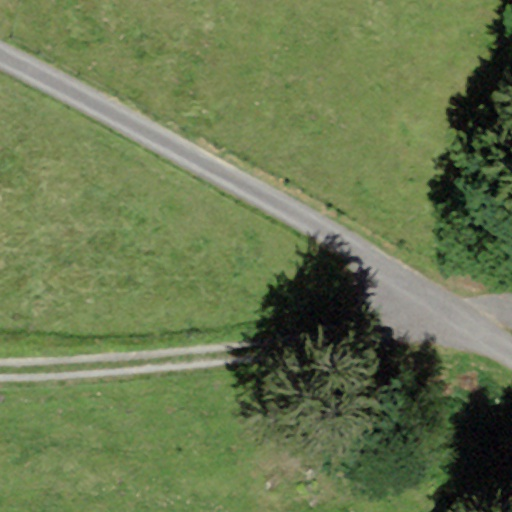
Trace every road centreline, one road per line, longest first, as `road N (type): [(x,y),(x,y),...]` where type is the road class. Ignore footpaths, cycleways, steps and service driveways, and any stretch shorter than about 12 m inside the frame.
road 1 (unclassified): [(0,56),(284,208),(511,364)]
road 2 (track): [(511,334),(48,379),(0,375)]
